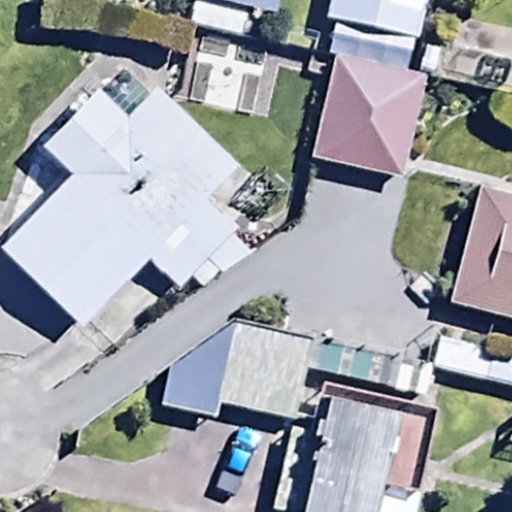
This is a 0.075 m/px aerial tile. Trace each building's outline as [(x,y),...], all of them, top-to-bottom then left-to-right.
[(187,0),(181,26),(233,38),(241,6),(269,13),(272,0),(187,0)] [(319,0),(316,18),(325,20),(321,36),(401,53),(404,37),(412,39),(420,0),(319,0)] [(421,74),(326,53),(302,158),(398,180),(421,74)] [(31,144),(61,171),(0,234),(0,252),(74,323),(138,256),(172,289),(184,277),(194,286),(207,272),(213,278),(239,251),(223,236),(232,227),(197,194),(227,162),(145,83),(139,89),(117,69),(97,89),(90,82),(31,144)] [(511,199),(469,188),(439,303),(511,322),(511,199)] [(186,352),(175,399),(284,423),(303,340),(224,322),(186,352)] [(313,343),(307,375),(425,397),(431,365),(313,343)] [(391,408),(310,393),(288,511),(398,511),(403,489),(377,485),(391,408)]
